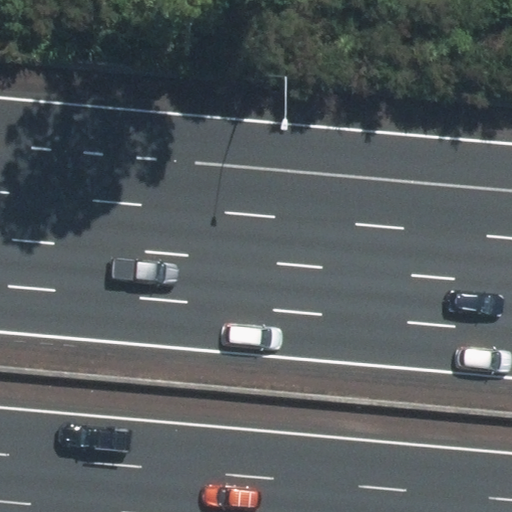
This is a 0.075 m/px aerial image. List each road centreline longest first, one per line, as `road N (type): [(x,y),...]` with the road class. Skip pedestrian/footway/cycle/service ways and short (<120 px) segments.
road 1 (motorway): [(511,503),(0,456)]
road 2 (motorway): [(0,287),(511,333)]
